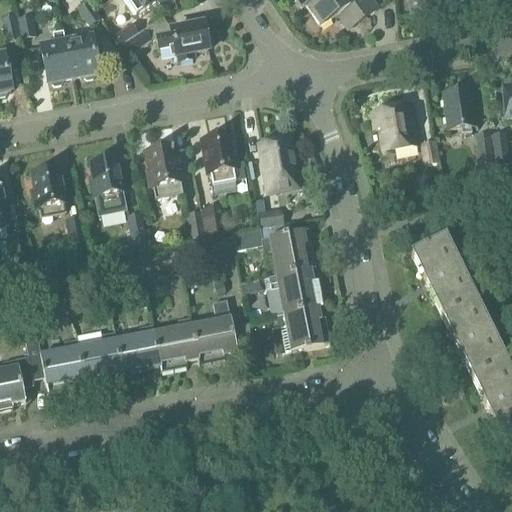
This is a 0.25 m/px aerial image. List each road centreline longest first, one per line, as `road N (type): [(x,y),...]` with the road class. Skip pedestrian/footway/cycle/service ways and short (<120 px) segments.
road 1 (unclassified): [(0,456),(380,385)]
road 2 (residential): [(380,385),(337,160),(296,79)]
road 3 (residential): [(0,137),(296,79)]
road 4 (residential): [(296,79),(511,48)]
road 5 (residential): [(461,511),(380,385)]
